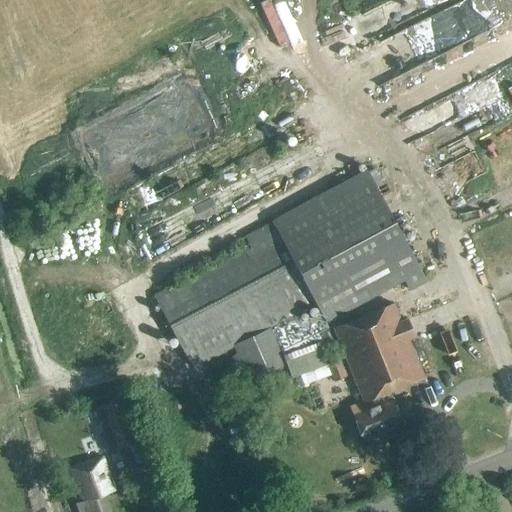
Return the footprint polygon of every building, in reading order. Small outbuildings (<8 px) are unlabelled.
[(419,271),(365,171),(270,222),(275,231),(153,297),(192,369),(233,347),(237,356),(230,359),(243,386),(287,366),(269,328),(315,304),(325,323),(380,293),(403,280),(409,292),(426,283),(419,271)] [(475,200),(481,213),(510,200),(504,187),(475,200)] [(401,321),(394,304),(333,329),(366,410),(352,416),(363,442),(403,425),(389,392),(423,378),(408,340),(414,338),(406,319),(401,321)] [(334,383),(348,377),(341,360),(327,366),(334,383)] [(126,395),(94,407),(111,452),(143,441),(126,395)] [(108,511),(103,496),(115,491),(102,457),(70,469),(82,502),(76,504),(78,511),(108,511)]
